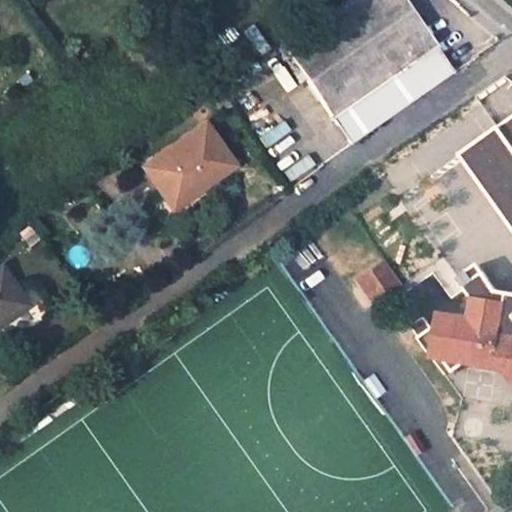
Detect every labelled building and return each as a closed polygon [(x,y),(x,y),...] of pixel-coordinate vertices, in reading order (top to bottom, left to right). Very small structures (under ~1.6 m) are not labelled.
[(403,0),(342,0),(281,43),(351,145),(453,73),(403,0)] [(248,122),(292,184),(317,165),(273,104),(248,122)] [(511,117),(460,155),(511,228),(511,295),(497,293),(484,273),(479,264),(460,278),(465,286),(472,298),(469,317),(439,314),(437,325),(420,339),(432,356),(432,359),(440,361),(449,374),(462,363),(505,370),(511,379),(511,117)] [(194,192),(226,168),(196,129),(136,172),(160,204),(188,184),(194,192)] [(400,288),(381,264),(370,272),(388,297),(400,288)] [(0,268),(0,320),(23,304),(0,268)] [(388,297),(370,272),(357,282),(375,306),(388,297)]
